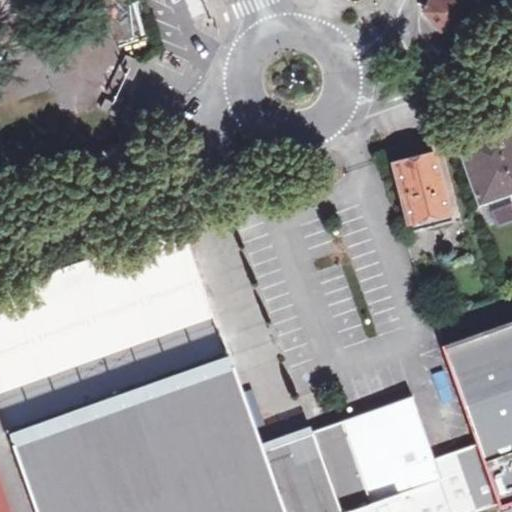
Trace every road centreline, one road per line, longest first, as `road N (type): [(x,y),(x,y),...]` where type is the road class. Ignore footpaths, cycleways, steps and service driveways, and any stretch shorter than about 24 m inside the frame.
road 1 (residential): [(0,248),(159,191)]
road 2 (residential): [(159,191),(270,152),(289,128)]
road 3 (residential): [(326,114),(456,74)]
road 4 (residential): [(242,86),(159,191)]
